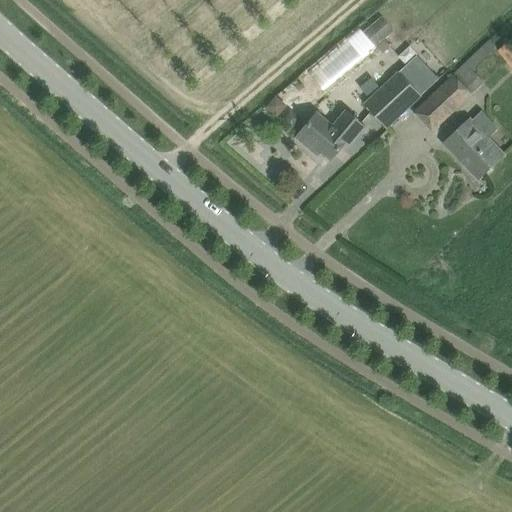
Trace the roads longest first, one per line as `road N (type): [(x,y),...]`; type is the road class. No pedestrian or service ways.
road 1 (secondary): [(511,415),(274,266),(153,140),(0,18)]
road 2 (track): [(114,177),(325,0)]
